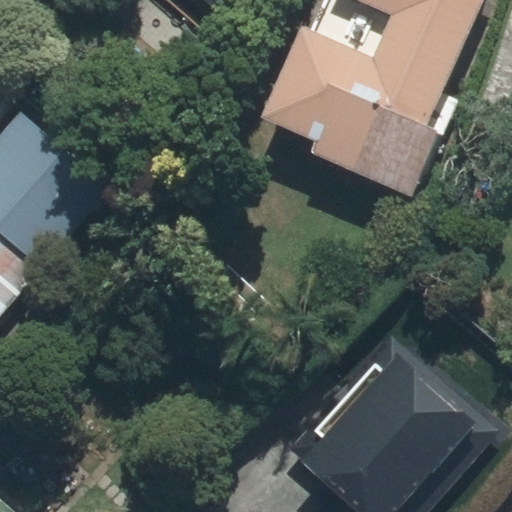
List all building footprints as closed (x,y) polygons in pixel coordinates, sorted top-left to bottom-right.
[(221,0),(241,16),(254,0),(221,0)] [(338,0),(287,115),(342,140),(335,156),(434,201),(442,185),(445,186),(472,127),(462,122),(473,99),(465,95),(508,0),(338,0)] [(0,62),(0,138),(37,97),(0,62)] [(0,341),(132,191),(40,110),(0,155),(0,341)] [(337,420),(331,414),(299,450),(347,492),(329,511),(446,511),(511,437),(511,432),(401,334),(343,400),(350,406),(337,420)] [(0,511),(31,511),(0,485),(0,511)]
